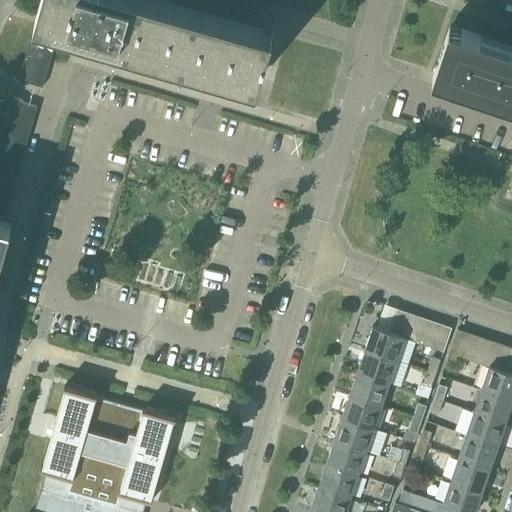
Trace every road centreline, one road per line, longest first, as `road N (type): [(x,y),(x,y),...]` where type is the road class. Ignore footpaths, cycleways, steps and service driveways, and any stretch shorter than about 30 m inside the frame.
road 1 (unclassified): [(240,511),(311,256)]
road 2 (unclassified): [(511,322),(311,256)]
road 3 (unclassified): [(369,47),(210,0)]
road 4 (unclassified): [(511,125),(361,74)]
